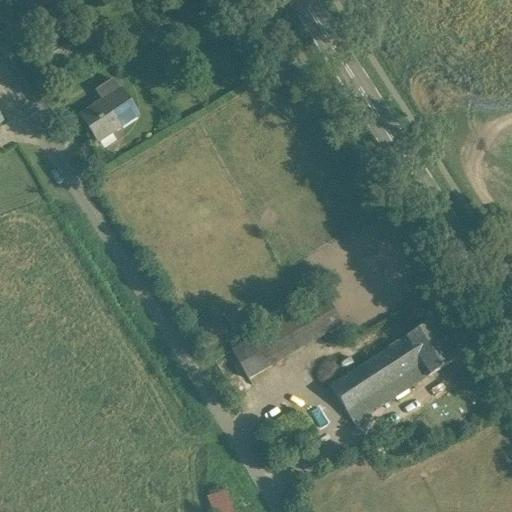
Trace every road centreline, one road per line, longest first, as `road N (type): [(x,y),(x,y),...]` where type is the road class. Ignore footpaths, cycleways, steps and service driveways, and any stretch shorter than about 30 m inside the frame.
road 1 (unclassified): [(284,511),(0,65)]
road 2 (primary): [(511,324),(306,0)]
